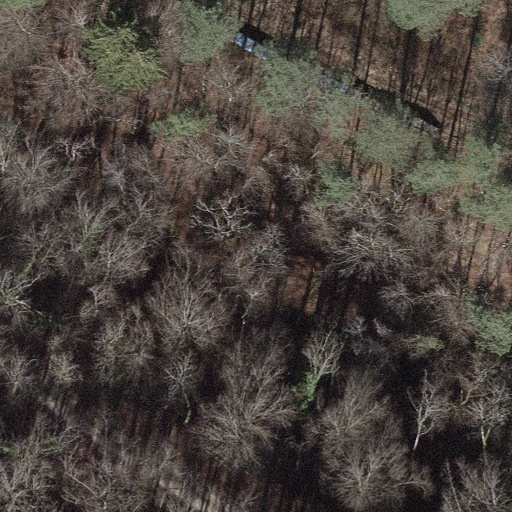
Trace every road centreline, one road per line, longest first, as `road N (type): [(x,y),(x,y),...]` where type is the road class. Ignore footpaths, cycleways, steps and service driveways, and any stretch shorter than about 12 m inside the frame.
road 1 (track): [(209,0),(290,48),(511,142)]
road 2 (track): [(0,348),(239,511)]
